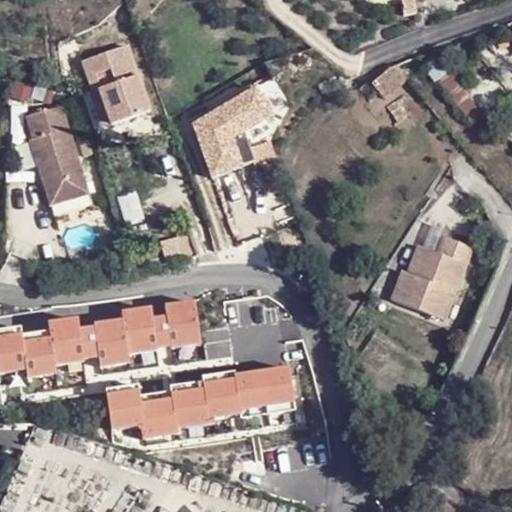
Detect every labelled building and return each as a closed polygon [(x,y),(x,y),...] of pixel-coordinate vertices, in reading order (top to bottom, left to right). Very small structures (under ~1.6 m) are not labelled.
[(85,74),(90,71),(123,42),(117,28),(74,44),(85,74)] [(90,71),(91,71),(104,107),(133,96),(130,90),(141,86),(123,42),(90,71)] [(394,67),(406,82),(409,80),(410,82),(421,73),(411,62),(394,67)] [(371,85),(383,99),(406,82),(394,67),(371,85)] [(90,71),(83,78),(95,110),(104,107),(91,71),(90,71)] [(130,90),(133,96),(144,92),(141,86),(130,90)] [(61,108),(27,118),(34,141),(28,143),(47,205),(87,194),(61,108)] [(53,214),(89,205),(87,198),(52,206),(53,214)] [(403,275),(392,302),(439,321),(450,293),(454,295),(471,251),(444,241),(437,256),(418,248),(407,276),(403,275)] [(450,293),(439,321),(444,323),(454,295),(450,293)] [(165,316),(170,355),(199,351),(195,310),(165,316)] [(122,320),(126,359),(154,355),(150,330),(149,317),(122,320)] [(150,330),(154,356),(170,354),(167,328),(150,330)] [(48,335),(53,372),(80,368),(76,331),(48,335)] [(95,335),(100,373),(127,370),(126,359),(122,332),(95,335)] [(77,339),(80,366),(99,364),(95,337),(77,339)] [(0,346),(0,380),(24,378),(19,345),(0,346)] [(23,350),(26,383),(53,380),(49,347),(23,350)] [(262,374),(266,413),(296,410),(292,370),(262,374)] [(200,379),(203,418),(234,415),(230,374),(200,379)] [(231,378),(235,418),(265,414),(261,374),(231,378)] [(169,388),(173,427),(204,424),(200,384),(169,388)] [(138,397),(142,437),(173,433),(169,393),(138,397)]
